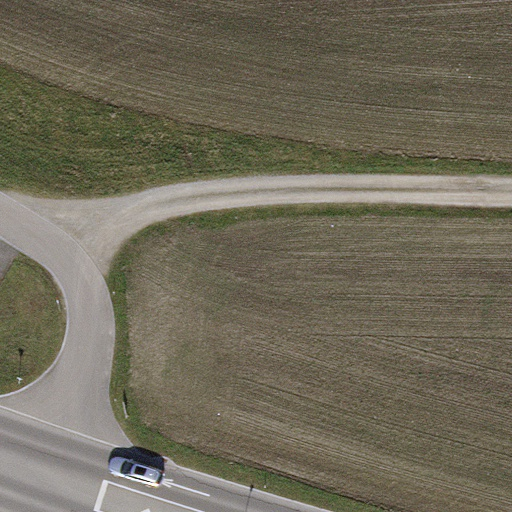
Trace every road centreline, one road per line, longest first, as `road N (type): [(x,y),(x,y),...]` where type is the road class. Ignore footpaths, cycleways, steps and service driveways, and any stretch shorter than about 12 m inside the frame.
road 1 (track): [(45,242),(132,205),(397,186),(511,189)]
road 2 (unclassified): [(52,478),(94,316),(78,277),(45,242),(0,214)]
